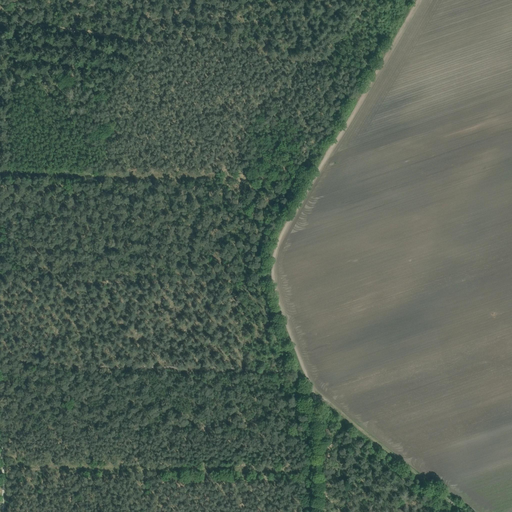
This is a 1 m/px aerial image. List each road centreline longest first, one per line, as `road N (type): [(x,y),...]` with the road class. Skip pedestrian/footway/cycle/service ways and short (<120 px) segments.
road 1 (track): [(273,281),(278,234),(310,178),(0,173)]
road 2 (track): [(0,15),(378,68)]
road 3 (track): [(313,470),(24,466)]
road 4 (track): [(0,280),(273,281)]
road 5 (track): [(310,178),(417,0)]
road 6 (track): [(312,390),(465,511)]
